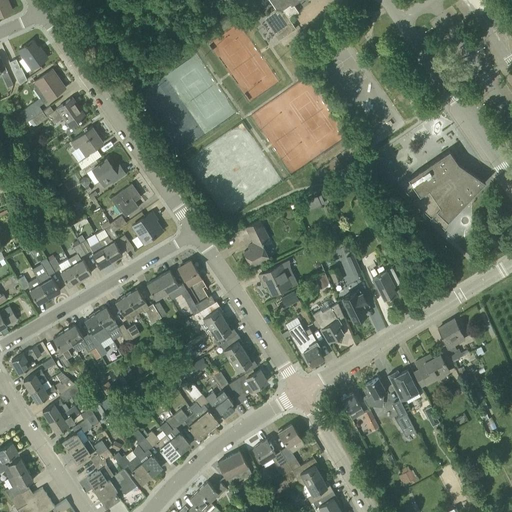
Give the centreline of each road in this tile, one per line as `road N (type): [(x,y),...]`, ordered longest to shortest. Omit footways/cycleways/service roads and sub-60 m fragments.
road 1 (residential): [(195,234),(42,14)]
road 2 (residential): [(300,394),(511,263)]
road 3 (residential): [(0,346),(195,234)]
road 4 (residential): [(300,394),(195,234)]
road 5 (residential): [(151,511),(233,433),(300,394)]
road 6 (residential): [(366,511),(300,394)]
